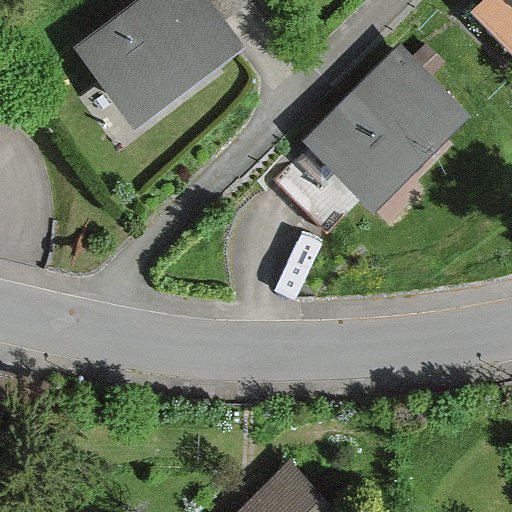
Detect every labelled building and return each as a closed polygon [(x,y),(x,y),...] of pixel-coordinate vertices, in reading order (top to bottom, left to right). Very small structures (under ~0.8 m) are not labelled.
[(219,0),(113,0),(72,33),(140,118),(247,34),(219,0)] [(511,0),(478,0),(511,33),(511,0)] [(408,36),(304,126),(370,213),(494,123),(408,36)] [(28,356),(0,350),(0,436),(11,438),(28,356)] [(354,511),(290,452),(233,511),(354,511)]
